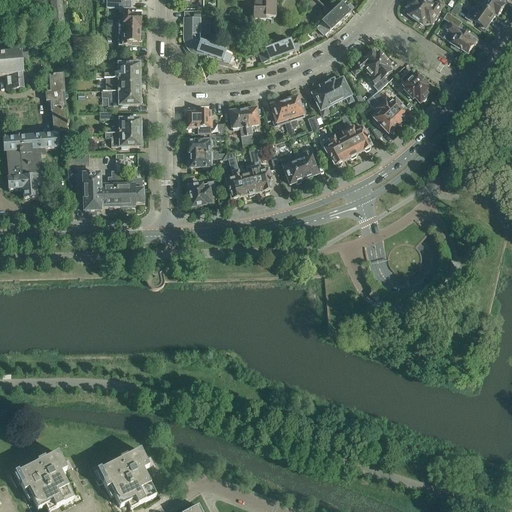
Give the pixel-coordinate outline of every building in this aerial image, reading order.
[(61,0),(49,0),(51,14),(52,30),(64,28),(61,0)] [(107,9),(123,10),(123,4),(130,4),(130,1),(140,1),(139,0),(114,0),(115,4),(107,4),(107,9)] [(254,0),(255,13),(252,13),(252,20),(265,21),(265,18),(275,18),(274,0),(254,0)] [(310,0),(308,2),(318,15),(324,11),(315,0),(310,0)] [(413,0),(412,2),(411,1),(406,9),(409,10),(409,11),(409,12),(408,12),(409,13),(409,14),(409,15),(410,15),(409,17),(416,21),(430,1),(428,0),(413,0)] [(482,0),(480,4),(479,4),(482,6),(498,17),(506,6),(504,5),(505,3),(501,0),(482,0)] [(430,1),(416,21),(423,27),(424,25),(425,25),(426,26),(428,26),(429,25),(430,24),(433,26),(438,18),(436,17),(442,9),(445,5),(439,2),(437,5),(430,1)] [(341,5),(316,28),(324,36),(353,9),(349,4),(344,8),(341,5)] [(472,10),(466,19),(471,23),(472,21),(480,26),(481,27),(479,29),(485,32),(490,26),(489,25),(496,16),(498,17),(482,6),(479,4),(474,12),(472,10)] [(199,39),(200,12),(183,12),(183,41),(185,47),(187,49),(199,39)] [(134,29),(139,29),(140,29),(140,23),(141,22),(141,17),(140,16),(140,15),(132,15),(118,15),(118,22),(107,22),(107,28),(112,28),(130,29),(134,29)] [(448,42),(453,46),(452,47),(458,52),(459,50),(462,52),(463,51),(469,55),(470,54),(472,54),(475,51),(473,49),(477,43),(470,38),(470,37),(464,33),(458,30),(463,23),(457,19),(448,33),(444,39),(448,42)] [(134,29),(130,29),(112,28),(112,33),(118,33),(118,36),(121,36),(121,47),(139,47),(139,44),(139,43),(141,42),(141,37),(139,36),(139,29),(134,29)] [(228,64),(232,54),(202,44),(199,39),(187,49),(189,51),(193,54),(206,59),(206,57),(228,64)] [(95,40),(73,40),(73,52),(95,52),(95,40)] [(290,42),(258,53),(262,64),(300,50),(297,43),(292,45),(290,42)] [(366,76),(384,60),(379,54),(378,55),(375,52),(373,54),(372,52),(365,58),(366,59),(356,68),(351,72),(355,76),(361,70),(366,76)] [(0,79),(6,79),(6,83),(7,91),(23,89),(22,78),(20,54),(0,55),(0,79)] [(384,60),(366,76),(371,82),(369,83),(378,93),(388,83),(385,79),(391,73),(389,72),(391,70),(389,67),(390,66),(384,60)] [(139,73),(141,72),(141,67),(139,66),(139,65),(127,65),(127,63),(119,63),(119,65),(113,65),(113,72),(110,72),(110,74),(103,74),(95,74),(96,79),(104,79),(139,78),(139,73)] [(423,103),(426,100),(426,99),(425,98),(430,93),(429,93),(432,90),(428,86),(426,86),(416,75),(414,77),(409,72),(400,81),(405,85),(403,87),(407,90),(405,91),(407,93),(406,94),(406,95),(409,98),(410,98),(411,97),(413,99),(414,97),(420,103),(421,102),(422,103),(423,103)] [(67,132),(65,100),(67,100),(67,97),(65,97),(63,76),(49,77),(51,93),(46,93),(46,103),(50,102),(51,113),(52,113),(54,133),(67,132)] [(139,78),(105,79),(106,92),(111,92),(111,87),(116,87),(116,92),(139,92),(139,91),(141,91),(141,86),(139,85),(139,78)] [(326,84),(335,102),(343,99),(344,101),(346,100),(348,104),(353,102),(351,97),(342,80),(335,83),(333,81),(326,84)] [(320,91),(311,95),(320,113),(320,112),(322,117),(329,114),(326,109),(329,108),(328,106),(335,102),(326,84),(319,88),(320,91)] [(106,92),(102,92),(102,99),(108,99),(108,107),(112,106),(112,108),(115,108),(115,106),(120,106),(120,108),(127,108),(127,106),(139,106),(139,105),(141,104),(141,99),(139,98),(139,92),(116,92),(111,92),(106,92)] [(376,94),(372,98),(397,125),(401,121),(403,122),(406,119),(406,117),(407,116),(400,108),(402,106),(396,100),(394,102),(388,107),(376,94)] [(283,102),(291,128),(297,126),(294,118),(302,115),(302,114),(304,113),(302,106),(299,106),(297,98),(283,102)] [(388,135),(389,133),(391,134),(394,131),(393,129),(397,125),(372,98),(368,101),(374,107),(373,108),(379,115),(374,120),(374,121),(372,123),(378,129),(380,127),(388,135)] [(0,119),(0,122),(16,122),(16,111),(27,111),(27,108),(35,108),(35,99),(14,100),(14,99),(0,99),(0,119)] [(272,106),(270,107),(273,115),(270,116),(272,122),(272,123),(274,129),(285,125),(286,130),(289,140),(295,138),(291,128),(283,102),(277,104),(272,106)] [(256,109),(242,111),(247,147),(252,146),(251,136),(250,127),(258,126),(256,109)] [(247,147),(242,111),(229,113),(231,130),(239,129),(240,137),(241,137),(242,147),(247,147)] [(188,121),(186,121),(186,130),(197,129),(197,135),(210,135),(210,128),(212,128),(212,121),(210,121),(209,112),(196,112),(196,114),(188,114),(188,121)] [(366,153),(369,151),(369,149),(371,148),(367,140),(366,138),(368,137),(364,130),(362,131),(360,126),(353,130),(350,124),(349,125),(345,117),(340,119),(345,127),(359,154),(364,152),(366,153)] [(317,130),(313,118),(307,120),(311,132),(317,130)] [(105,130),(105,134),(140,134),(140,128),(142,127),(142,122),(140,122),(140,120),(128,120),(128,119),(120,119),(120,120),(114,120),(114,128),(111,128),(111,130),(105,130)] [(359,154),(345,127),(339,130),(342,136),(334,140),(331,134),(331,135),(346,161),(349,159),(351,160),(355,158),(355,156),(359,154)] [(140,134),(105,134),(105,139),(111,139),(111,148),(121,148),(121,150),(128,150),(128,148),(140,147),(140,146),(142,145),(142,140),(140,140),(140,134)] [(322,152),(326,160),(328,159),(329,160),(330,160),(334,168),(335,167),(338,168),(341,166),(341,164),(345,161),(346,161),(331,135),(326,137),(326,139),(319,142),(322,147),(324,151),(322,152)] [(9,181),(7,181),(8,193),(22,192),(23,201),(37,200),(37,199),(44,198),(43,188),(41,188),(38,159),(45,158),(44,152),(58,151),(57,136),(14,141),(13,136),(2,137),(4,155),(6,155),(9,181)] [(188,149),(187,150),(187,153),(188,154),(188,156),(189,156),(210,155),(210,147),(215,147),(215,142),(224,142),(224,136),(209,136),(209,141),(205,141),(205,142),(201,142),(201,141),(188,142),(188,149)] [(302,155),(294,158),(303,181),(305,180),(307,181),(310,180),(311,178),(316,176),(315,171),(316,170),(313,164),(312,164),(312,163),(319,161),(314,149),(307,151),(301,154),(302,155)] [(270,182),(269,180),(271,180),(269,171),(267,172),(266,167),(259,169),(258,165),(258,162),(256,152),(249,154),(251,164),(258,194),(263,193),(265,195),(269,194),(270,191),(271,191),(269,183),(270,182)] [(86,155),(76,156),(75,156),(75,154),(67,154),(67,166),(89,165),(89,156),(86,156),(86,155)] [(189,161),(188,163),(188,166),(189,167),(189,169),(201,168),(202,169),(203,169),(204,170),(205,170),(206,169),(207,169),(208,169),(208,168),(210,168),(210,160),(218,160),(218,159),(223,159),(226,155),(218,155),(210,155),(189,156),(189,161)] [(301,181),(303,181),(294,158),(287,161),(286,159),(280,162),(285,174),(284,175),(286,181),(287,181),(289,186),(295,184),(297,185),(300,184),(301,182),(301,181)] [(123,162),(115,162),(115,173),(116,197),(120,197),(121,208),(134,208),(134,204),(142,204),(142,191),(133,191),(133,184),(124,184),(123,162)] [(258,194),(251,164),(245,166),(246,172),(238,174),(244,198),(247,197),(249,198),(253,197),(254,195),(258,194)] [(244,198),(238,174),(236,167),(230,169),(232,176),(224,177),(225,182),(223,183),(225,191),(227,191),(228,193),(229,193),(231,201),(232,200),(234,202),(237,201),(238,199),(244,198)] [(108,179),(108,184),(99,185),(100,209),(121,208),(120,197),(116,197),(115,173),(112,173),(112,179),(108,179)] [(83,176),(84,213),(100,212),(100,209),(99,185),(99,176),(83,176)] [(195,210),(198,209),(199,207),(211,205),(210,199),(217,197),(214,182),(207,183),(207,185),(188,189),(188,190),(189,196),(191,208),(193,208),(193,209),(195,210)] [(0,511),(49,511),(60,507),(60,506),(74,500),(79,511),(125,511),(155,497),(143,472),(149,469),(148,468),(145,463),(145,461),(140,452),(127,458),(120,462),(102,471),(101,471),(97,473),(96,472),(81,442),(16,476),(8,461),(0,465),(0,511)]
